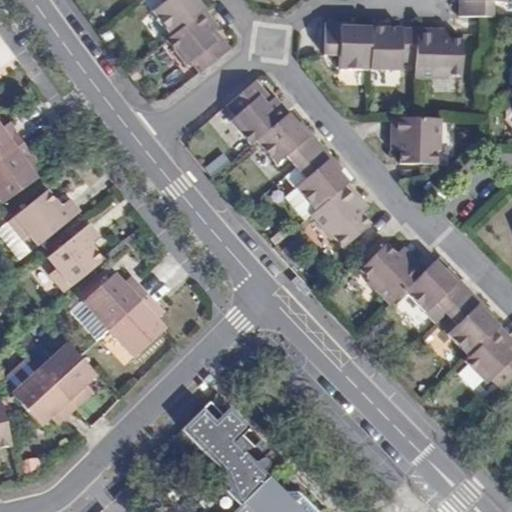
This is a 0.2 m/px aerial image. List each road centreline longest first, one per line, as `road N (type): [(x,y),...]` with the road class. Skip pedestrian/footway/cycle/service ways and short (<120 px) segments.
road 1 (residential): [(18,511),(59,498),(268,297)]
road 2 (residential): [(268,297),(479,511)]
road 3 (residential): [(267,44),(435,230)]
road 4 (residential): [(140,145),(268,297)]
road 5 (residential): [(438,0),(437,8),(318,8),(267,44)]
road 6 (residential): [(31,0),(140,145)]
road 7 (residential): [(267,44),(140,145)]
